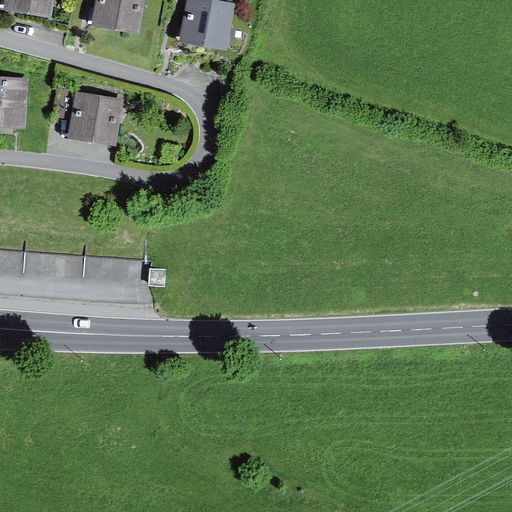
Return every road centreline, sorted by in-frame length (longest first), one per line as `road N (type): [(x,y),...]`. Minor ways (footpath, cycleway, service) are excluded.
road 1 (primary): [(511,325),(151,338),(0,330)]
road 2 (residential): [(0,37),(175,82),(194,93),(210,128),(193,171),(181,175),(0,159)]
